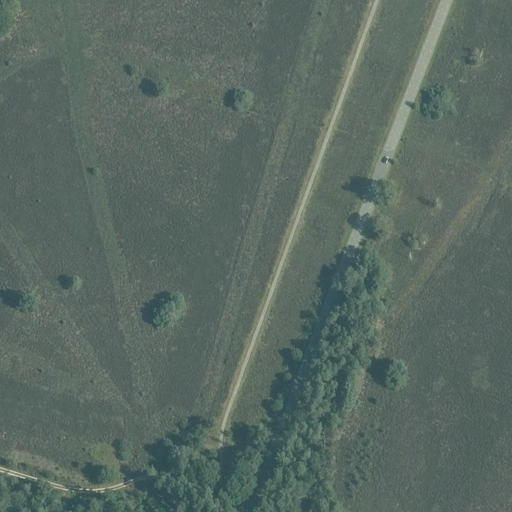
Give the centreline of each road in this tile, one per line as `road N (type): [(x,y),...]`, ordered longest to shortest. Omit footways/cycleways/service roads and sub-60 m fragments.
road 1 (tertiary): [(250,511),(446,0)]
road 2 (track): [(0,469),(87,490),(162,477),(213,502)]
